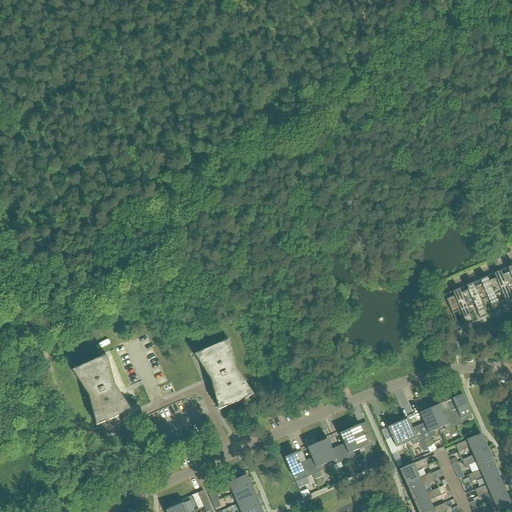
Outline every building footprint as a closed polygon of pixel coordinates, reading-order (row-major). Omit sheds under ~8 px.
[(508,290),(511,288),(511,266),(507,269),(509,273),(502,276),(508,290)] [(502,276),(500,272),(493,275),(495,279),(488,282),(494,296),(501,293),(508,308),(511,305),(511,298),(508,290),(502,276)] [(488,282),(487,278),(480,281),(482,285),(475,288),(474,288),(480,302),(481,302),(488,299),(494,314),(501,311),(494,296),(488,282)] [(474,288),(475,288),(473,284),(466,287),(468,291),(461,294),(466,308),(467,308),(474,305),(480,320),(487,317),(481,302),(480,302),(474,288)] [(455,285),(440,291),(442,296),(457,290),(455,285)] [(461,294),(459,290),(452,293),(454,297),(446,300),(452,314),(460,311),(466,325),(473,323),(467,308),(466,308),(461,294)] [(205,351),(194,356),(211,382),(219,411),(235,404),(253,396),(239,374),(238,374),(235,366),(236,365),(229,341),(205,351)] [(97,427),(115,419),(131,411),(115,386),(107,356),(96,361),(72,371),(86,393),(87,393),(91,401),(90,402),(97,427)] [(450,412),(457,426),(473,419),(463,395),(452,400),(456,410),(450,412)] [(457,426),(450,412),(444,415),(440,405),(430,410),(438,429),(444,427),(446,431),(457,426)] [(433,432),(438,429),(430,410),(420,414),(424,424),(418,427),(426,444),(431,442),(430,438),(435,436),(433,432)] [(426,444),(418,427),(412,429),(408,419),(397,424),(406,444),(411,441),(413,446),(420,443),(421,446),(426,444)] [(401,446),(406,444),(397,424),(387,428),(392,438),(385,441),(391,455),(403,450),(401,446)] [(350,430),(358,450),(364,447),(366,452),(377,447),(371,433),(364,435),(360,425),(350,430)] [(353,452),(358,450),(350,430),(339,434),(344,444),(338,447),(344,461),(355,456),(353,452)] [(473,456),(487,450),(486,447),(487,446),(484,441),(483,441),(481,436),(481,435),(480,435),(455,446),(458,453),(469,448),(473,456)] [(344,461),(338,447),(332,450),(328,440),(317,444),(326,464),(331,462),(333,466),(344,461)] [(321,466),(326,464),(317,444),(307,449),(311,459),(306,461),(312,475),(323,471),(321,466)] [(479,471),(494,465),(492,462),(493,461),(491,455),(490,456),(487,450),(473,456),(461,461),(464,468),(476,463),(479,471)] [(312,475),(306,461),(300,464),(295,454),(285,459),(298,488),(309,484),(306,478),(312,475)] [(420,479),(417,471),(428,466),(425,459),(399,470),(400,471),(402,477),(401,477),(403,483),(405,482),(406,486),(420,479)] [(452,465),(455,472),(460,470),(457,463),(452,465)] [(482,478),(486,485),(486,486),(500,480),(499,476),(500,476),(497,470),(496,471),(494,465),(479,471),(468,476),(471,483),(482,478)] [(233,495),(251,487),(245,473),(238,476),(239,479),(228,484),(233,495)] [(420,479),(406,486),(409,492),(407,492),(410,498),(411,497),(412,500),(427,494),(432,492),(428,484),(434,481),(431,474),(420,479)] [(492,501),(507,494),(505,491),(506,491),(504,485),(503,486),(500,480),(486,486),(486,485),(474,490),(478,497),(489,492),(492,500),(492,501)] [(223,493),(229,491),(226,481),(219,483),(223,493)] [(218,501),(220,501),(214,486),(206,490),(212,504),(218,501)] [(237,505),(255,496),(254,493),(255,492),(252,486),(251,487),(233,495),(237,505)] [(426,511),(433,509),(430,501),(441,496),(440,495),(444,493),(441,488),(438,489),(432,492),(427,494),(412,500),(413,501),(415,506),(414,507),(416,511),(426,511)] [(203,508),(209,505),(203,491),(197,494),(203,508)] [(224,493),(227,503),(233,501),(230,491),(224,493)] [(492,501),(492,500),(488,502),(492,511),(495,511),(504,508),(506,511),(511,508),(511,506),(507,494),(492,501)] [(240,511),(247,511),(260,506),(258,502),(259,502),(257,496),(256,497),(255,496),(237,505),(240,511)] [(171,505),(164,508),(165,511),(192,511),(195,511),(190,501),(184,504),(184,503),(183,501),(182,500),(171,505)] [(220,507),(218,501),(212,504),(215,509),(220,507)]
